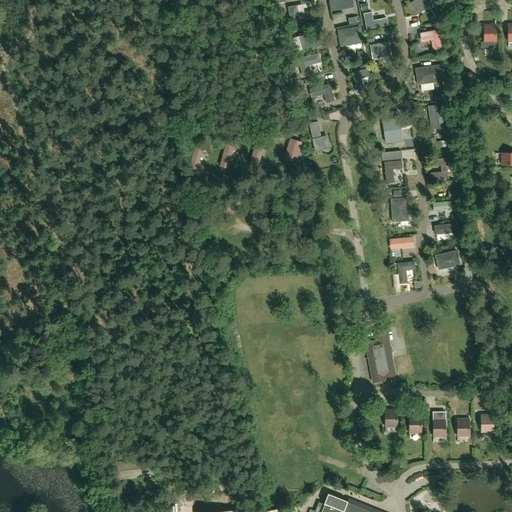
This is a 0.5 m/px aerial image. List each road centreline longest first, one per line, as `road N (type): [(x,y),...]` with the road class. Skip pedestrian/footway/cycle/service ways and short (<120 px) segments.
road 1 (residential): [(344,127),(374,312),(360,320),(377,477)]
road 2 (residential): [(392,83),(412,109),(418,136),(423,235)]
road 3 (residential): [(511,12),(482,9),(470,42),(473,62),(511,126)]
road 4 (residential): [(511,462),(415,470),(392,495),(397,511)]
road 5 (residential): [(344,127),(320,0)]
